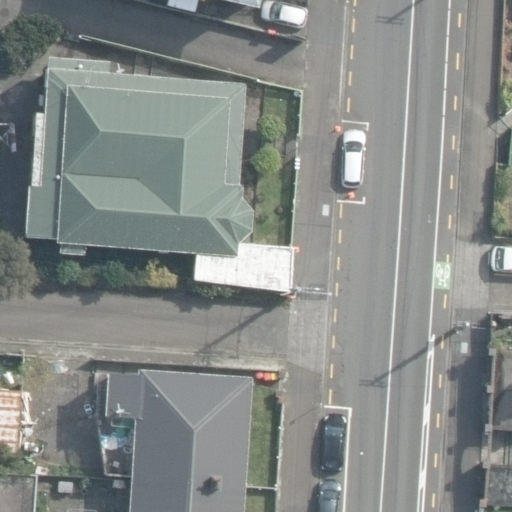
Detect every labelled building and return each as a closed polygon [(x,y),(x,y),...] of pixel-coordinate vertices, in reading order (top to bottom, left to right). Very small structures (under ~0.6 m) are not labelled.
[(258,0),(206,0),(256,12),(258,0)] [(239,256),(239,245),(247,233),(249,201),(239,190),(245,85),(110,79),(111,63),(49,60),(48,71),(46,71),(44,113),(35,113),(31,187),(28,187),(25,237),(56,239),(56,244),(60,244),(59,254),(84,256),(84,247),(197,254),(239,256)] [(239,256),(197,254),(196,278),(286,283),(287,248),(239,245),(239,256)] [(489,429),(511,430),(511,353),(493,352),(489,429)] [(130,480),(243,484),(249,378),(137,372),(137,375),(106,373),(105,398),(86,397),(85,417),(133,420),(130,480)] [(0,459),(16,461),(20,391),(0,389),(0,459)] [(484,506),(511,508),(511,468),(488,466),(484,506)] [(241,511),(243,484),(130,480),(128,511),(241,511)]
